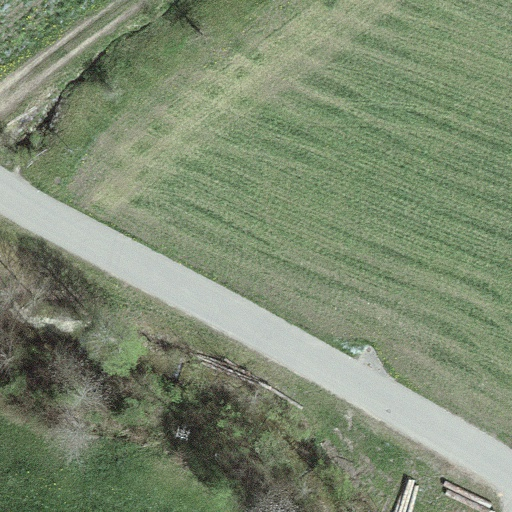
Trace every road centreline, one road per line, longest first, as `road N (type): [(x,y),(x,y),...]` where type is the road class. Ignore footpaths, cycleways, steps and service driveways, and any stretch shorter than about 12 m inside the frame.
road 1 (unclassified): [(0,191),(511,477)]
road 2 (track): [(0,101),(137,0)]
